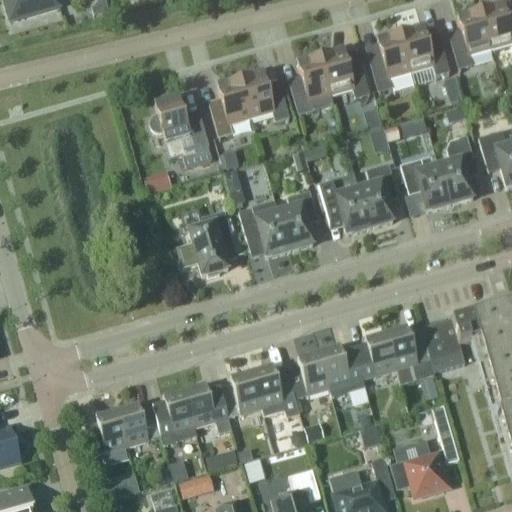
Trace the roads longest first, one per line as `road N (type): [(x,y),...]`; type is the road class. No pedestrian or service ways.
road 1 (residential): [(511,226),(83,349),(43,377)]
road 2 (residential): [(43,377),(94,378),(511,257)]
road 3 (residential): [(0,81),(333,0)]
road 4 (residential): [(43,377),(0,229)]
road 5 (residential): [(78,511),(43,377)]
